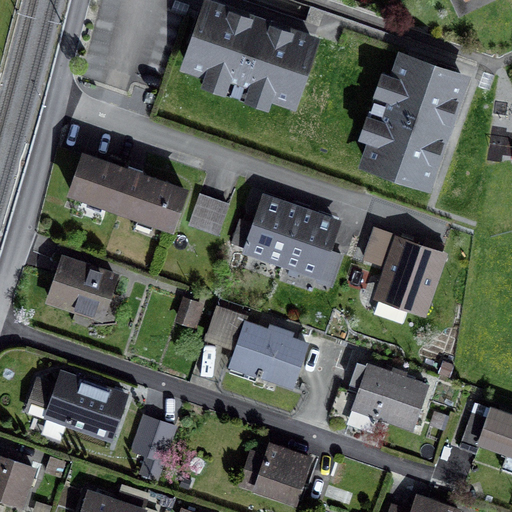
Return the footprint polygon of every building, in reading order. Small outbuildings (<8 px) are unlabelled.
[(320,41),(204,1),(179,74),(295,114),(320,41)] [(468,79),(395,56),(357,173),(431,197),(468,79)] [(187,192),(81,154),(66,196),(172,234),(187,192)] [(285,266),(302,209),(260,196),(243,253),(285,266)] [(229,207),(201,198),(190,230),(219,239),(229,207)] [(302,209),(285,266),(279,285),(331,300),(344,258),(334,255),(344,221),(302,209)] [(449,258),(374,231),(363,262),(384,270),(374,300),(427,319),(449,258)] [(120,278),(62,258),(46,305),(104,324),(120,278)] [(204,307),(184,301),(176,324),(197,331),(204,307)] [(310,347),(246,323),(229,370),(293,393),(310,347)] [(432,391),(368,369),(353,413),(417,435),(432,391)] [(131,396),(63,373),(46,422),(114,445),(131,396)] [(511,415),(491,409),(478,447),(511,457),(511,415)] [(176,423),(147,413),(132,460),(161,469),(176,423)] [(312,461),(268,446),(251,494),(296,509),(312,461)] [(38,475),(0,461),(0,503),(25,511),(38,475)] [(145,511),(87,493),(80,511),(145,511)] [(460,511),(415,495),(408,511),(460,511)]
